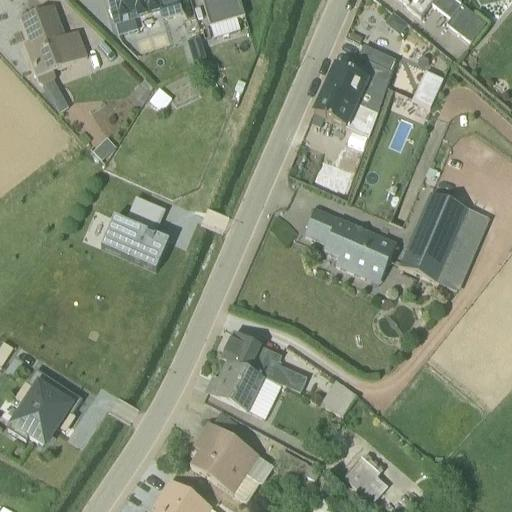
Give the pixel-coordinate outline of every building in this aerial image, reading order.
[(105,0),(113,22),(110,23),(112,31),(115,30),(118,39),(137,33),(134,24),(158,17),(160,24),(179,18),(174,0),(105,0)] [(200,0),(209,29),(242,19),(236,0),(200,0)] [(468,46),(470,46),(485,27),(456,4),(450,0),(395,0),(406,8),(405,10),(420,21),(430,8),(449,22),(444,28),(468,46)] [(64,39),(52,9),(20,22),(28,44),(23,47),(39,89),(41,88),(58,118),(69,111),(53,84),(55,83),(52,74),(86,61),(87,60),(76,35),(64,39)] [(391,17),(383,26),(399,38),(405,30),(391,17)] [(180,29),(185,45),(198,41),(193,25),(180,29)] [(335,69),(323,94),(377,118),(391,77),(397,64),(363,49),(357,61),(350,76),(335,69)] [(413,104),(432,112),(446,82),(427,73),(413,104)] [(143,84),(129,99),(139,107),(153,91),(143,84)] [(170,103),(158,92),(148,105),(160,115),(161,115),(170,103)] [(377,118),(323,94),(312,117),(314,118),(309,127),(318,131),(322,121),(368,142),(377,118)] [(390,115),(401,119),(407,98),(395,95),(390,115)] [(403,229),(448,124),(434,118),(390,224),(403,229)] [(86,149),(104,168),(116,151),(101,135),(86,149)] [(398,270),(398,271),(457,296),(489,222),(429,197),(398,270)] [(137,202),(134,202),(124,225),(113,221),(100,251),(154,275),(155,275),(168,245),(154,238),(164,214),(137,202)] [(395,248),(315,213),(303,239),(326,249),(323,256),(337,262),(334,270),(378,288),(395,248)] [(273,356),(232,336),(220,360),(219,361),(299,397),(306,381),(277,368),(281,359),(281,358),(273,356)] [(0,366),(1,368),(11,352),(4,347),(0,353),(0,366)] [(264,423),(281,389),(280,389),(226,364),(217,381),(211,380),(204,396),(247,417),(248,415),(264,423)] [(33,391),(9,428),(42,450),(64,415),(71,420),(81,404),(36,375),(28,387),(33,391)] [(335,385),(321,407),(342,417),(355,400),(335,385)] [(230,441),(240,427),(222,415),(212,428),(230,441)] [(258,460),(207,427),(191,450),(198,455),(189,469),(233,499),(234,498),(246,506),(258,489),(260,490),(272,471),(257,461),(258,460)] [(296,485),(307,466),(282,453),(272,473),(296,485)] [(366,462),(347,481),(362,497),(382,478),(366,462)] [(314,484),(319,474),(307,467),(301,477),(314,484)] [(152,511),(210,511),(211,511),(168,484),(151,511),(152,511)]
